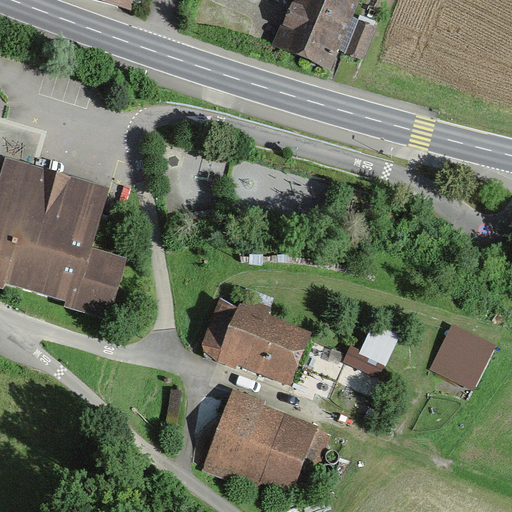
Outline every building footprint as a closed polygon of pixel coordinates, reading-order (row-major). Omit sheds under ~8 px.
[(364,3),(356,0),(302,0),(281,52),(329,72),(337,51),(366,63),(378,34),(355,25),(364,3)] [(0,169),(0,294),(2,295),(5,285),(72,305),(69,315),(109,326),(129,259),(93,248),(110,190),(3,159),(0,169)] [(309,338),(222,308),(205,357),(292,387),(309,338)] [(376,329),(360,359),(385,372),(401,343),(376,329)] [(497,355),(454,333),(434,371),(477,393),(497,355)] [(330,436),(237,400),(210,468),(303,504),(330,436)]
